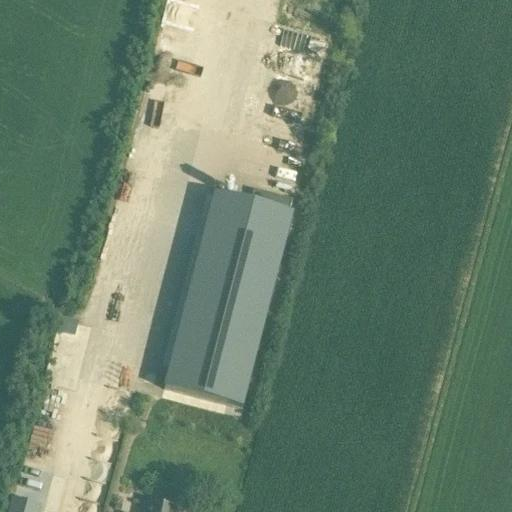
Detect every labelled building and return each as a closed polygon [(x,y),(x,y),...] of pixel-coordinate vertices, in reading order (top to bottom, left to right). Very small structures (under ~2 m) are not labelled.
[(260,129),(256,149),(267,152),(272,132),(260,129)] [(197,204),(203,157),(190,155),(186,186),(184,185),(182,202),(197,204)] [(293,219),(213,198),(163,391),(243,412),(293,219)] [(84,451),(111,458),(122,413),(95,407),(84,451)] [(99,498),(100,484),(84,482),(82,496),(99,498)] [(74,511),(95,511),(96,499),(75,498),(74,511)] [(14,499),(10,511),(38,511),(40,506),(14,499)]
